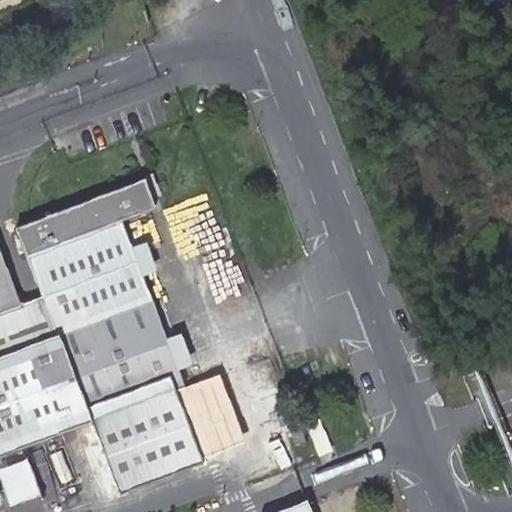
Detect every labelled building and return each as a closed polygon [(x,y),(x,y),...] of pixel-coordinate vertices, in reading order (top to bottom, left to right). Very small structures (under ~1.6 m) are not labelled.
[(57,334),(84,407),(169,375),(174,387),(184,383),(122,221),(157,208),(145,179),(16,228),(41,294),(57,334)] [(0,309),(21,301),(0,245),(0,309)] [(21,301),(0,309),(0,355),(57,334),(41,294),(21,301)] [(0,453),(89,420),(57,334),(0,355),(0,453)] [(169,375),(84,407),(89,420),(118,500),(203,468),(174,387),(169,375)] [(39,501),(26,465),(0,474),(0,481),(11,511),(39,501)]
